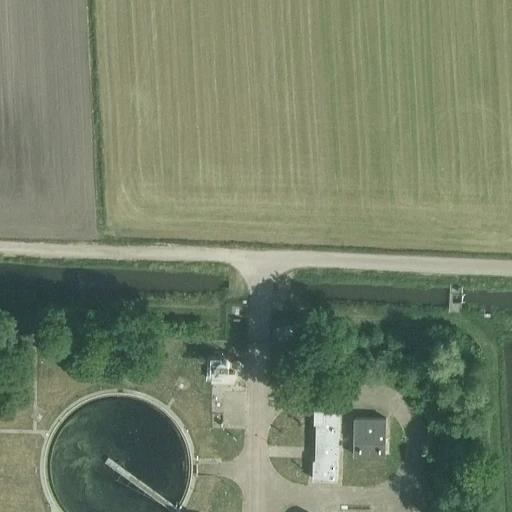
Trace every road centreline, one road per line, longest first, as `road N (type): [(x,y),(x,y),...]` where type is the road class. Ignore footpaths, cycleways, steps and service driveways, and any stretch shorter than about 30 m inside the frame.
road 1 (track): [(262,259),(0,249)]
road 2 (unclassified): [(511,270),(262,259)]
